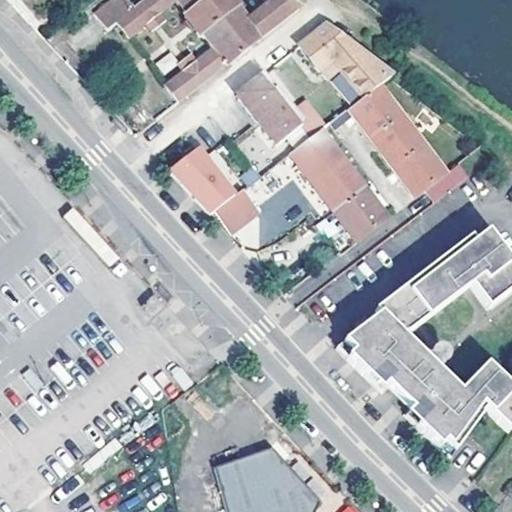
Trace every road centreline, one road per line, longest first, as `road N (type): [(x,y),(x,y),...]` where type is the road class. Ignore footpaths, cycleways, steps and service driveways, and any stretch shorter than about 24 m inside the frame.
road 1 (secondary): [(446,511),(0,34)]
road 2 (secondary): [(0,73),(414,511)]
road 3 (unknown): [(264,324),(476,183)]
